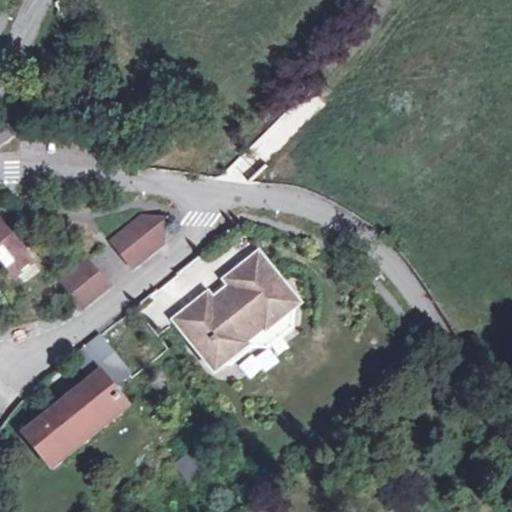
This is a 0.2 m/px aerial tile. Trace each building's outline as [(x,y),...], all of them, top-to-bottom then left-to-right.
[(70,1),(56,6),(65,28),(79,21),(70,1)] [(164,219),(137,220),(158,246),(164,219)] [(137,220),(110,241),(131,267),(158,247),(137,220)] [(32,261),(1,222),(0,222),(0,257),(14,275),(32,261)] [(200,300),(173,321),(205,362),(206,362),(219,352),(233,352),(254,336),(256,339),(265,340),(278,330),(279,321),(277,318),(289,309),(273,289),(279,283),(257,255),(230,277),(232,280),(231,291),(214,304),(203,303),(200,300)] [(86,259),(60,281),(81,307),(108,286),(86,259)] [(230,277),(200,300),(203,303),(214,304),(231,291),(232,280),(230,277)] [(129,372),(114,353),(100,364),(104,369),(100,373),(38,423),(62,452),(124,402),(111,387),(129,372)] [(62,452),(38,423),(23,434),(52,469),(128,407),(124,402),(62,452)]
